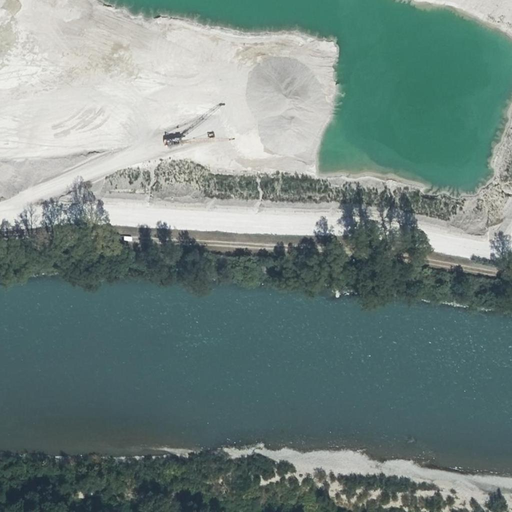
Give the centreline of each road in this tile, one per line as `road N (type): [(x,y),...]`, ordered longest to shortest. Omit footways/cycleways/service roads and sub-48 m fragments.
road 1 (unclassified): [(0,206),(74,178),(111,206),(426,217),(499,243),(511,214)]
road 2 (track): [(0,237),(370,255),(511,278)]
